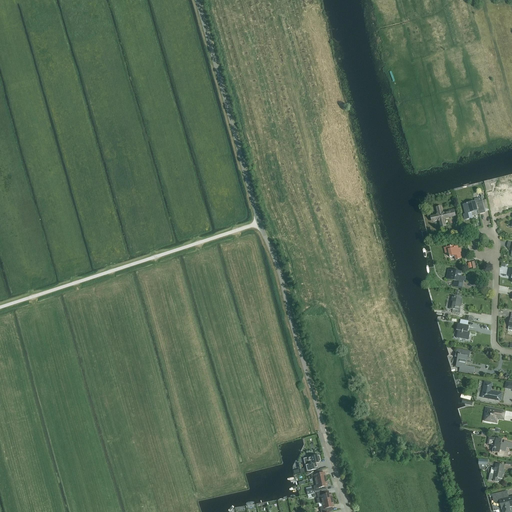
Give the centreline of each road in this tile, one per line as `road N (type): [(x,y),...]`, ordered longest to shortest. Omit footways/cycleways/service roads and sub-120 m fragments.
road 1 (tertiary): [(348,511),(259,222)]
road 2 (unclassified): [(259,222),(0,307)]
road 3 (tertiary): [(259,222),(196,0)]
